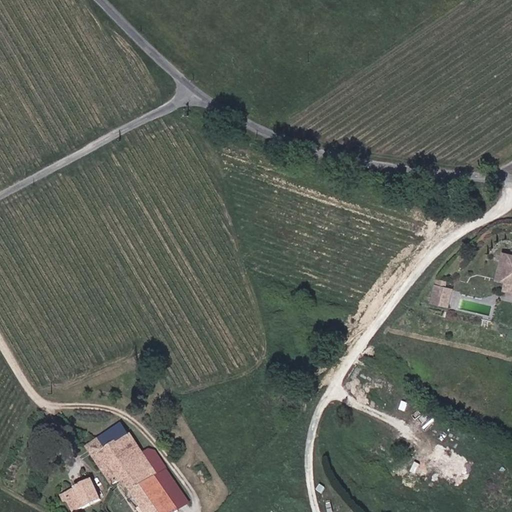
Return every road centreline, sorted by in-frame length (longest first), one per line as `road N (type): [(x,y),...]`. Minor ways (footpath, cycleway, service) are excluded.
road 1 (unclassified): [(511,180),(328,153),(259,129),(194,90)]
road 2 (unclassified): [(0,197),(194,90)]
road 3 (unclassified): [(194,90),(99,0)]
